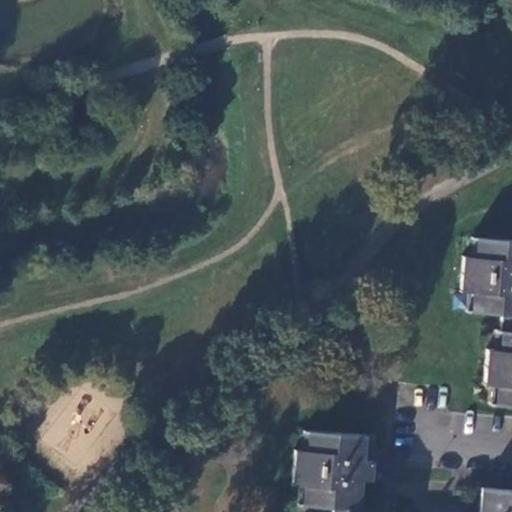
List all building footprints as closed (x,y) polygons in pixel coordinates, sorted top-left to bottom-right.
[(511,240),(480,238),(479,256),(470,255),(462,255),(459,291),(467,292),(476,292),(475,310),(500,313),(498,331),(503,331),(502,349),(493,348),(485,348),(482,383),(490,384),(499,385),(498,403),(511,404),(511,240)] [(480,238),(471,238),(470,255),(479,256),(480,238)] [(476,292),(467,292),(466,310),(475,310),(476,292)] [(498,331),(495,330),(493,348),(502,349),(503,331),(498,331)] [(499,385),(490,384),(489,402),(498,403),(499,385)] [(312,432),(303,431),(302,449),(311,450),(312,432)] [(375,436),(312,432),(311,450),(302,449),(294,448),(291,484),(299,485),(307,486),(306,504),(331,506),(330,511),(511,511),(511,490),(480,487),(477,511),(358,511),(361,479),(371,480),(375,436)] [(307,486),(299,485),(297,503),(306,504),(307,486)]
